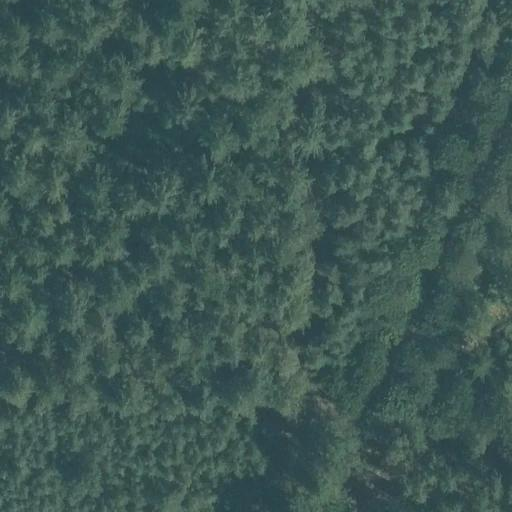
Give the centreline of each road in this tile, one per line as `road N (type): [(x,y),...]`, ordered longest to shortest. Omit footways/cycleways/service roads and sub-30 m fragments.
road 1 (track): [(297,511),(511,54)]
road 2 (track): [(0,384),(346,411)]
